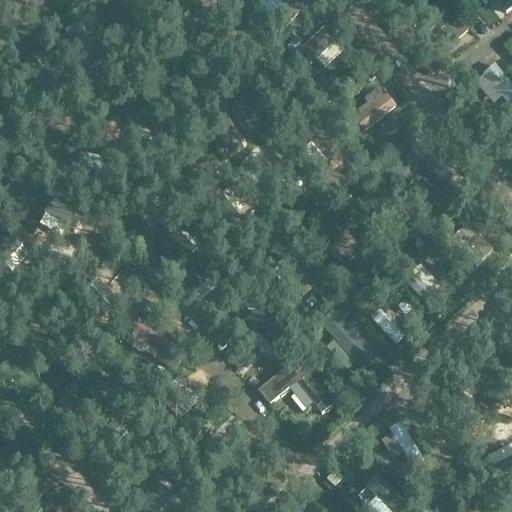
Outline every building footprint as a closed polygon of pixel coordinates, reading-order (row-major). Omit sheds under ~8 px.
[(131,0),(118,0),(124,26),(112,29),(116,46),(128,43),(130,52),(142,50),(131,0)] [(308,0),(292,0),(281,10),(270,20),(281,32),(312,4),(308,0)] [(442,0),(440,0),(430,9),(447,29),(443,33),(448,39),(453,35),(458,42),(470,32),(442,0)] [(251,24),(259,26),(262,18),(254,15),(251,24)] [(389,27),(395,34),(404,26),(399,19),(389,27)] [(255,40),(216,29),(211,44),(251,56),(255,40)] [(297,67),(290,74),(303,89),(314,80),(306,70),(337,41),(326,29),(292,61),(297,67)] [(265,63),(266,56),(259,55),(258,62),(265,63)] [(370,70),(367,67),(361,71),(364,75),(370,70)] [(376,79),(371,72),(364,77),(369,84),(376,79)] [(210,99),(214,83),(175,73),(171,89),(210,99)] [(67,110),(66,108),(48,77),(36,84),(56,117),(67,110)] [(511,86),(509,82),(499,90),(511,106),(511,86)] [(397,109),(387,96),(355,121),(365,134),(397,109)] [(151,111),(159,105),(153,98),(146,103),(151,111)] [(25,119),(33,114),(28,106),(20,111),(25,119)] [(19,151),(6,113),(0,114),(0,145),(4,156),(19,151)] [(511,141),(504,132),(497,138),(504,147),(511,141)] [(458,174),(415,137),(389,167),(401,178),(410,184),(425,167),(447,187),(458,174)] [(76,167),(103,173),(113,175),(118,176),(121,163),(80,153),(76,167)] [(22,167),(28,162),(22,155),(16,159),(22,167)] [(152,168),(143,163),(140,170),(148,174),(152,168)] [(392,224),(405,215),(381,182),(368,191),(392,224)] [(159,225),(170,237),(181,248),(190,257),(202,246),(156,197),(144,209),(147,213),(159,225)] [(228,197),(224,208),(256,220),(260,209),(228,197)] [(326,230),(336,244),(346,258),(350,262),(363,253),(338,220),(326,230)] [(399,248),(407,239),(400,232),(391,241),(399,248)] [(460,233),(451,241),(477,268),(486,260),(460,233)] [(291,255),(278,265),(303,298),(316,288),(291,255)] [(413,274),(404,283),(433,311),(441,303),(413,274)] [(382,290),(387,295),(394,289),(389,284),(382,290)] [(350,299),(357,293),(351,286),(344,291),(350,299)] [(0,309),(6,312),(10,300),(0,296),(0,309)] [(255,310),(259,306),(252,298),(244,305),(248,310),(255,310)] [(258,331),(278,354),(288,344),(258,311),(238,330),(248,340),(258,331)] [(380,311),(371,320),(396,346),(405,338),(380,311)] [(346,326),(341,321),(334,314),(333,313),(320,325),(363,374),(377,361),(353,334),(358,328),(351,321),(346,326)] [(23,333),(53,362),(65,350),(34,321),(23,333)] [(176,367),(185,354),(140,321),(133,331),(160,351),(157,354),(176,367)] [(310,330),(305,326),(299,325),(294,329),(301,338),(310,330)] [(322,415),(336,404),(299,359),(258,393),(269,407),(296,385),(322,415)] [(146,389),(155,382),(151,378),(143,385),(146,389)] [(224,439),(211,452),(191,473),(202,484),(240,444),(229,433),(224,439)] [(389,442),(377,453),(404,481),(416,470),(389,442)] [(377,481),(367,491),(387,511),(406,511),(407,511),(377,481)] [(192,511),(157,483),(148,494),(170,511),(192,511)] [(450,511),(438,490),(423,497),(431,511),(450,511)]
